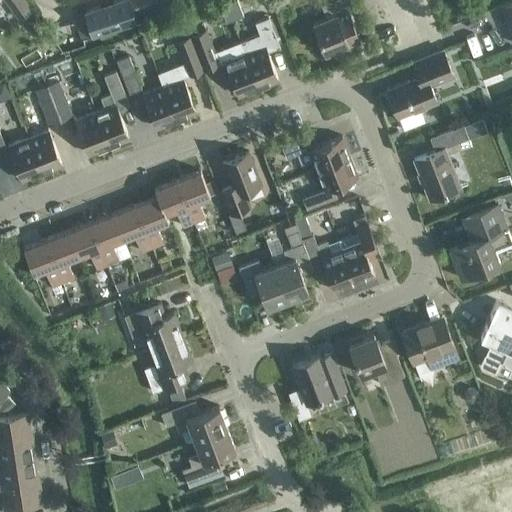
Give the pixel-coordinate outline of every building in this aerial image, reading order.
[(5,0),(18,18),(30,9),(23,0),(5,0)] [(87,16),(78,19),(84,37),(136,19),(129,0),(115,0),(85,10),(87,16)] [(323,16),(309,22),(321,52),(345,43),(358,38),(354,29),(343,0),(329,0),(318,4),(323,16)] [(511,0),(510,0),(501,4),(511,32),(511,0)] [(238,42),(256,88),(277,81),(266,52),(278,48),(267,18),(254,23),(258,34),(238,42)] [(201,69),(222,61),(235,96),(256,88),(238,42),(212,52),(204,30),(189,35),(201,69)] [(161,83),(175,118),(194,111),(180,76),(201,69),(189,35),(174,41),(182,61),(157,71),(162,83),(161,83)] [(421,123),(416,110),(435,103),(429,87),(452,78),(441,51),(410,63),(416,79),(385,91),(400,131),(401,131),(421,123)] [(128,92),(139,87),(127,54),(115,58),(128,92)] [(93,111),(107,144),(126,137),(116,110),(126,106),(113,70),(101,75),(108,94),(97,98),(101,108),(93,111)] [(46,85),(58,119),(69,115),(56,81),(46,85)] [(4,82),(0,83),(0,99),(9,96),(4,82)] [(175,118),(161,83),(140,91),(154,126),(175,118)] [(58,119),(46,85),(34,90),(46,124),(58,119)] [(107,144),(93,111),(72,119),(85,153),(107,144)] [(462,127),(429,139),(434,152),(412,161),(428,202),(459,190),(443,150),(468,140),(462,127)] [(25,137),(39,171),(59,164),(46,129),(25,137)] [(299,162),(310,158),(315,168),(349,155),(341,135),(315,144),(311,133),(281,145),(285,156),(296,152),(299,162)] [(39,171),(25,137),(5,145),(18,179),(39,171)] [(249,204),(243,189),(260,182),(247,149),(222,159),(231,183),(219,188),(228,213),(249,204)] [(349,155),(315,168),(322,188),(301,196),(305,207),(335,196),(331,185),(357,175),(349,155)] [(176,178),(192,220),(204,215),(197,198),(209,194),(199,169),(176,178)] [(154,186),(166,219),(168,218),(165,211),(175,207),(182,224),(192,220),(176,178),(154,186)] [(166,219),(154,186),(153,187),(156,195),(135,203),(151,245),(162,241),(156,223),(166,219)] [(151,245),(135,203),(112,211),(122,237),(133,232),(140,249),(151,245)] [(494,252),(511,244),(497,207),(469,218),(477,238),(449,250),(461,280),(499,265),(494,252)] [(90,220),(107,262),(117,258),(111,241),(122,237),(112,211),(90,220)] [(363,213),(352,217),(357,231),(337,238),(340,247),(353,281),(374,273),(364,247),(375,243),(363,213)] [(68,228),(78,254),(88,250),(95,267),(107,262),(90,220),(68,228)] [(45,237),(62,280),(73,276),(66,258),(78,254),(68,228),(45,237)] [(316,243),(312,233),(301,237),(302,240),(312,267),(323,263),(332,288),(353,281),(340,247),(330,251),(326,239),(316,243)] [(62,280),(45,237),(22,246),(32,272),(44,267),(50,284),(62,280)] [(312,267),(302,240),(281,248),(285,258),(273,263),(286,298),(308,290),(301,271),(312,267)] [(231,263),(227,251),(211,257),(215,269),(231,263)] [(286,298),(273,263),(260,268),(256,257),(237,265),(247,292),(260,287),(267,305),(286,298)] [(231,264),(216,270),(220,283),(236,277),(231,264)] [(142,331),(148,347),(182,334),(173,310),(164,313),(159,300),(123,314),(131,336),(142,331)] [(479,335),(511,349),(511,307),(495,300),(479,335)] [(109,301),(96,306),(101,318),(114,313),(109,301)] [(412,359),(413,359),(418,373),(431,368),(430,365),(457,355),(441,316),(401,330),(412,359)] [(379,383),(403,374),(390,339),(377,343),(373,333),(348,342),(360,373),(373,367),(379,383)] [(182,334),(148,347),(154,363),(143,367),(152,390),(179,380),(174,365),(191,358),(182,334)] [(332,393),(344,388),(330,351),(318,355),(317,353),(291,363),(305,401),(331,391),(332,393)] [(0,411),(0,412),(13,401),(6,392),(9,389),(0,378),(0,377),(2,376),(0,373),(0,411)] [(169,392),(173,403),(185,398),(181,387),(169,392)] [(193,439),(226,426),(217,405),(199,412),(194,399),(160,412),(165,425),(174,421),(177,430),(188,426),(193,439)] [(0,439),(30,435),(27,411),(0,415),(0,439)] [(226,426),(193,439),(198,451),(187,455),(190,465),(181,468),(186,481),(206,473),(220,468),(215,455),(234,448),(226,426)] [(113,429),(101,433),(105,447),(117,443),(113,429)] [(0,439),(0,462),(34,457),(30,435),(0,439)] [(0,462),(0,484),(37,479),(34,457),(0,462)] [(138,465),(111,475),(115,487),(143,477),(138,465)] [(37,479),(0,484),(0,486),(3,508),(41,503),(37,479)]
